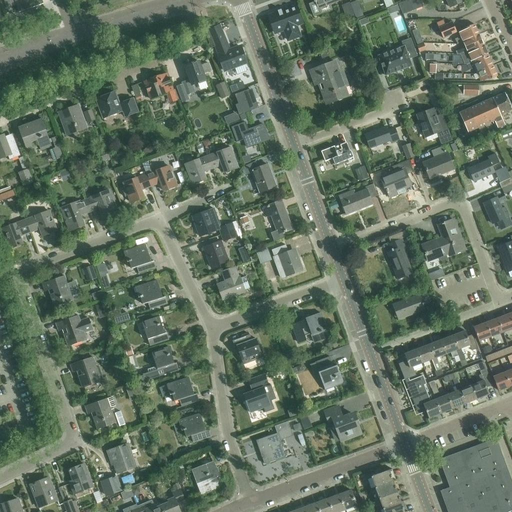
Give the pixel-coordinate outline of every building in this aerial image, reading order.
[(14,0),(19,12),(44,4),(42,0),(14,0)] [(314,0),(315,1),(314,1),(314,3),(309,5),(314,17),(321,15),(319,8),(341,0),(314,0)] [(383,0),(387,9),(394,6),(391,0),(383,0)] [(408,0),(399,4),(403,14),(423,7),(420,0),(408,0)] [(350,3),(342,6),(347,21),(353,19),(354,23),(357,22),(356,19),(353,11),(350,3)] [(297,11),(292,14),(292,13),(291,12),(291,11),(290,10),(289,9),(288,9),(287,9),(286,9),(282,11),(281,10),(278,11),(278,12),(269,15),(271,21),(272,24),(272,26),(273,28),(275,33),(276,33),(276,32),(284,29),(288,41),(300,36),(296,26),(303,23),(296,6),(295,6),(297,11)] [(360,9),(353,11),(356,19),(363,16),(360,9)] [(367,18),(359,21),(361,26),(369,23),(367,18)] [(443,38),(457,32),(452,22),(446,25),(443,20),(433,25),(435,30),(439,28),(443,38)] [(210,30),(204,32),(208,41),(211,48),(216,45),(219,54),(218,54),(224,71),(225,71),(246,63),(240,47),(240,46),(230,50),(221,26),(220,24),(209,29),(210,30)] [(457,45),(463,42),(479,35),(474,24),(458,31),(461,37),(455,40),(457,45)] [(466,47),(456,52),(457,54),(457,55),(460,55),(462,55),(468,52),(484,45),(479,35),(463,42),(466,47)] [(403,46),(378,56),(385,76),(412,66),(409,59),(416,56),(410,39),(401,42),(403,46)] [(423,44),(416,47),(419,53),(426,50),(423,44)] [(462,55),(460,55),(465,65),(466,64),(466,65),(467,65),(488,55),(484,45),(468,52),(462,55)] [(474,66),(477,73),(493,65),(488,55),(467,65),(466,65),(468,69),(474,66)] [(190,81),(183,84),(183,85),(177,88),(183,103),(189,100),(187,95),(195,92),(192,85),(206,80),(203,72),(200,66),(199,62),(185,66),(190,81)] [(330,103),(348,96),(343,84),(346,83),(342,71),(339,72),(335,62),(311,71),(316,85),(323,83),(330,103)] [(208,63),(200,66),(203,72),(211,69),(208,63)] [(498,77),(493,65),(477,73),(481,82),(484,80),(485,81),(489,79),(490,80),(498,77)] [(150,100),(166,94),(170,103),(177,100),(174,91),(167,74),(160,77),(160,76),(151,79),(151,80),(144,83),(150,100)] [(224,83),(216,86),(221,99),(230,95),(224,83)] [(135,99),(140,97),(136,85),(131,87),(135,99)] [(477,86),(465,86),(465,95),(477,95),(477,86)] [(240,104),(235,105),(239,115),(243,113),(257,108),(251,92),(250,91),(245,92),(244,93),(237,96),(240,104)] [(124,117),(137,112),(133,99),(119,104),(115,92),(95,99),(102,118),(122,111),(124,117)] [(511,110),(511,109),(505,93),(460,113),(467,133),(493,122),(494,124),(496,123),(498,129),(505,125),(501,116),(511,110)] [(67,135),(87,127),(78,105),(58,112),(67,135)] [(87,122),(95,119),(91,108),(83,111),(87,122)] [(417,116),(426,138),(437,134),(442,145),(453,141),(445,120),(439,122),(434,109),(417,116)] [(37,140),(41,150),(52,146),(50,142),(53,142),(55,148),(50,149),(54,160),(63,157),(55,137),(49,139),(42,119),(18,127),(27,149),(33,147),(31,142),(37,140)] [(245,122),(232,127),(237,142),(245,139),(248,147),(264,141),(269,140),(267,134),(264,125),(248,131),(245,122)] [(391,143),(399,140),(395,128),(388,130),(387,127),(365,135),(370,148),(390,141),(391,143)] [(9,159),(20,155),(14,138),(7,141),(4,135),(0,136),(0,155),(2,154),(4,158),(8,156),(9,159)] [(349,162),(354,160),(351,151),(350,152),(347,143),(335,148),(335,147),(322,152),(325,162),(333,159),(336,165),(348,160),(349,162)] [(403,147),(407,159),(414,156),(410,144),(403,147)] [(150,145),(143,151),(147,156),(154,150),(150,145)] [(238,168),(231,148),(228,149),(227,147),(217,151),(218,153),(208,157),(213,169),(223,166),(225,172),(238,168)] [(442,174),(454,169),(448,153),(447,154),(444,147),(431,151),(434,159),(423,163),(429,178),(441,173),(442,174)] [(99,152),(103,162),(108,159),(108,161),(111,160),(106,148),(104,149),(104,150),(99,152)] [(23,157),(19,158),(23,171),(19,172),(23,183),(24,186),(33,182),(28,168),(28,169),(23,157)] [(203,173),(213,169),(208,157),(186,165),(193,185),(206,180),(203,173)] [(478,165),(469,170),(475,182),(495,173),(489,160),(478,165)] [(407,175),(413,173),(408,161),(392,167),(394,172),(381,177),(386,192),(387,192),(390,198),(406,191),(405,187),(411,185),(407,175)] [(169,166),(152,173),(148,162),(142,164),(147,175),(151,187),(161,183),(164,191),(177,186),(169,166)] [(261,193),(276,188),(268,165),(258,169),(256,162),(243,166),(247,176),(253,173),(261,193)] [(356,171),(360,181),(368,177),(364,167),(356,171)] [(68,171),(59,174),(62,183),(71,179),(68,171)] [(127,182),(124,183),(131,203),(144,198),(141,191),(151,187),(147,175),(136,179),(135,176),(126,179),(127,182)] [(501,189),(511,184),(511,181),(511,179),(499,184),(501,189)] [(371,199),(378,196),(373,184),(365,188),(366,190),(354,195),(353,191),(343,195),(345,199),(341,200),(347,215),(373,205),(371,199)] [(511,184),(501,189),(504,195),(511,191),(511,184)] [(14,190),(0,195),(0,200),(4,199),(4,200),(16,196),(14,190)] [(103,218),(118,213),(110,190),(86,199),(90,212),(100,209),(103,218)] [(26,201),(23,194),(17,196),(20,203),(26,201)] [(502,229),(511,224),(511,222),(505,207),(502,209),(497,198),(484,204),(493,224),(499,222),(502,229)] [(80,216),(90,212),(86,199),(61,209),(70,231),(84,226),(80,216)] [(48,201),(42,203),(44,209),(51,206),(48,201)] [(283,234),(292,230),(284,208),(283,209),(281,202),(264,208),(268,217),(272,216),(277,231),(271,233),(274,243),(285,239),(283,234)] [(336,202),(329,205),(331,210),(339,207),(336,202)] [(200,215),(193,217),(200,237),(217,230),(214,222),(218,220),(215,209),(210,211),(200,215)] [(43,237),(57,231),(50,212),(26,221),(30,233),(40,229),(43,237)] [(247,216),(239,218),(242,225),(249,222),(247,216)] [(438,225),(443,238),(448,253),(449,256),(465,250),(453,220),(438,225)] [(21,236),(30,233),(26,221),(2,230),(9,249),(23,244),(21,236)] [(224,241),(237,237),(240,236),(241,240),(244,239),(237,223),(219,229),(224,241)] [(407,230),(399,233),(402,240),(408,237),(410,236),(407,230)] [(403,249),(411,245),(408,237),(402,240),(390,244),(393,251),(388,253),(398,279),(413,274),(403,249)] [(428,261),(448,253),(443,238),(423,245),(426,252),(425,253),(428,261)] [(211,268),(228,262),(221,242),(204,248),(211,268)] [(507,273),(511,270),(511,242),(498,248),(507,273)] [(139,274),(157,268),(154,261),(151,262),(146,245),(124,252),(127,263),(129,262),(131,268),(136,267),(139,274)] [(272,251),(276,261),(275,261),(282,279),(303,271),(297,253),(292,255),(291,252),(289,253),(286,245),(272,251)] [(260,264),(272,260),(268,249),(256,253),(260,264)] [(84,269),(88,281),(96,279),(92,266),(84,269)] [(240,277),(239,278),(235,268),(223,273),(226,282),(218,285),(223,300),(245,292),(244,290),(250,288),(246,277),(240,279),(240,277)] [(65,276),(43,284),(45,292),(49,291),(55,307),(73,301),(81,298),(75,281),(67,283),(65,276)] [(150,309),(168,304),(166,296),(163,297),(157,280),(135,287),(139,298),(141,298),(143,304),(148,302),(150,309)] [(107,282),(101,284),(103,291),(109,289),(107,282)] [(423,305),(431,302),(426,290),(418,293),(419,295),(393,305),(399,320),(425,309),(423,305)] [(101,291),(94,293),(97,300),(104,297),(101,291)] [(96,306),(100,319),(109,316),(104,303),(96,306)] [(307,320),(292,326),(299,343),(307,340),(305,336),(312,334),(312,336),(311,336),(314,344),(329,338),(326,331),(327,331),(321,313),(306,319),(307,320)] [(120,315),(113,317),(116,326),(123,324),(120,315)] [(497,319),(503,333),(511,329),(511,321),(509,315),(497,319)] [(69,347),(87,340),(85,333),(93,329),(89,317),(80,320),(79,316),(56,324),(59,331),(63,330),(69,347)] [(142,323),(150,346),(169,340),(167,333),(165,333),(160,317),(142,323)] [(486,324),(491,337),(503,333),(497,319),(486,324)] [(491,337),(486,324),(474,328),(479,342),(491,337)] [(472,351),(479,349),(473,335),(468,337),(466,331),(453,336),(459,350),(456,351),(458,357),(463,355),(461,349),(470,345),(472,351)] [(244,365),(263,358),(256,339),(252,341),(250,335),(233,342),(237,354),(239,353),(244,365)] [(453,336),(441,341),(447,354),(451,353),(453,359),(458,357),(456,351),(459,350),(453,336)] [(432,360),(434,365),(439,363),(437,358),(447,354),(441,341),(429,345),(434,359),(432,360)] [(429,345),(417,350),(422,363),(432,360),(434,359),(429,345)] [(490,345),(482,348),(485,354),(493,351),(490,345)] [(131,347),(125,349),(127,357),(133,355),(131,347)] [(169,347),(152,352),(157,367),(148,370),(149,373),(143,375),(143,376),(133,379),(136,387),(146,384),(146,382),(179,371),(177,363),(175,364),(169,347)] [(413,367),(422,363),(417,350),(405,355),(408,365),(401,368),(406,379),(416,375),(413,367)] [(83,388),(102,381),(103,385),(109,383),(106,377),(103,378),(99,367),(97,368),(93,357),(71,365),(73,373),(77,371),(83,388)] [(325,390),(344,383),(337,365),(333,367),(330,357),(315,363),(325,390)] [(284,358),(277,360),(280,368),(287,365),(284,358)] [(284,369),(274,372),(277,382),(287,378),(284,369)] [(487,388),(493,385),(488,373),(480,376),(482,382),(472,386),(477,399),(490,395),(487,388)] [(493,377),(499,391),(511,386),(505,373),(493,377)] [(253,391),(242,395),(245,402),(246,401),(251,414),(265,408),(267,413),(276,409),(273,401),(276,400),(271,385),(268,385),(264,374),(248,379),(251,386),(253,391)] [(410,389),(418,408),(418,409),(424,406),(423,405),(431,402),(428,396),(429,396),(424,385),(427,384),(423,376),(407,382),(409,390),(410,389)] [(181,406),(199,400),(197,394),(194,395),(189,377),(167,384),(170,395),(172,394),(174,401),(179,400),(181,406)] [(453,409),(465,404),(460,391),(463,390),(461,384),(456,386),(457,389),(454,390),(455,393),(448,395),(453,409)] [(465,404),(477,399),(472,386),(463,390),(460,391),(465,404)] [(132,387),(126,389),(128,395),(135,393),(132,387)] [(431,395),(429,396),(428,396),(431,402),(423,405),(424,406),(429,418),(441,414),(435,400),(433,401),(431,395)] [(448,395),(435,400),(441,414),(453,409),(448,395)] [(97,429),(116,423),(108,398),(85,406),(88,414),(92,413),(97,429)] [(338,407),(325,412),(330,424),(334,423),(338,432),(333,434),(337,443),(341,441),(361,434),(354,415),(343,419),(338,407)] [(295,409),(288,411),(290,417),(297,415),(295,409)] [(201,413),(178,420),(179,420),(177,421),(176,421),(175,422),(175,423),(174,424),(174,425),(174,426),(176,432),(182,430),(182,431),(184,430),(186,437),(191,435),(193,442),(211,437),(209,429),(206,430),(201,413)] [(308,417),(300,420),(304,431),(312,428),(308,417)] [(286,457),(280,441),(293,436),(288,421),(275,426),(278,434),(257,442),(265,464),(286,457)] [(127,432),(122,433),(126,445),(129,444),(131,443),(127,432)] [(440,460),(441,464),(450,488),(440,491),(447,511),(501,511),(511,508),(511,480),(497,439),(440,460)] [(118,473),(136,467),(129,444),(126,445),(115,449),(114,448),(107,451),(111,462),(113,461),(118,473)] [(169,465),(165,453),(158,455),(162,467),(169,465)] [(201,493),(222,485),(214,463),(193,470),(201,493)] [(75,494),(94,487),(85,464),(69,470),(74,481),(70,482),(75,494)] [(371,477),(375,488),(393,481),(389,470),(371,477)] [(122,491),(117,475),(108,479),(113,494),(122,491)] [(40,508),(59,501),(50,478),(35,484),(38,494),(35,495),(40,508)] [(375,488),(379,498),(397,491),(393,481),(375,488)] [(138,485),(131,488),(134,495),(139,493),(140,489),(138,485)] [(181,511),(178,503),(185,500),(181,489),(176,491),(173,492),(175,498),(160,504),(163,511),(181,511)] [(352,490),(340,494),(346,510),(357,505),(352,490)] [(379,498),(383,509),(401,502),(397,491),(379,498)] [(340,494),(329,498),(334,511),(339,511),(346,510),(340,494)] [(334,511),(329,498),(318,503),(321,511),(334,511)] [(23,511),(19,499),(3,505),(5,511),(23,511)] [(72,499),(63,502),(66,511),(79,511),(75,500),(73,501),(72,499)] [(152,501),(144,504),(138,507),(139,511),(163,511),(160,504),(155,506),(152,501)] [(383,509),(384,511),(405,511),(401,502),(383,509)] [(321,511),(318,503),(306,507),(308,511),(321,511)]
